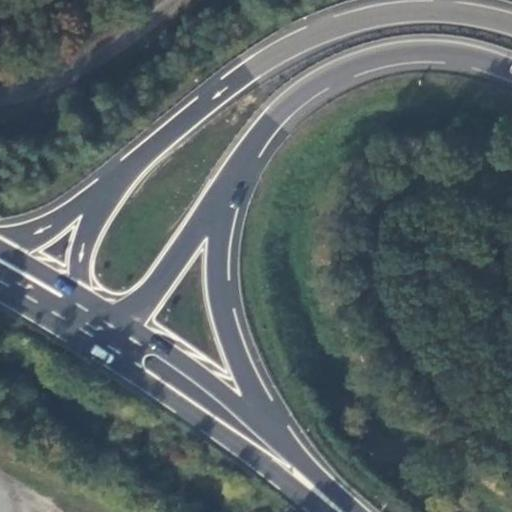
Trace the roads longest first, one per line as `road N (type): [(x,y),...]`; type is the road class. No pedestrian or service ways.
road 1 (trunk): [(511,25),(429,11),(310,34),(226,84),(111,184)]
road 2 (trunk): [(226,196),(254,141),(322,78),(410,51),(511,71)]
road 3 (trunk): [(330,507),(278,444),(226,327),(215,259),(226,196)]
road 4 (primary): [(330,507),(100,335)]
road 5 (unclassified): [(0,98),(81,69),(177,0)]
road 6 (trunk): [(100,335),(226,196)]
road 7 (trunk): [(111,184),(86,274),(100,335)]
road 8 (trunk): [(111,184),(0,246)]
